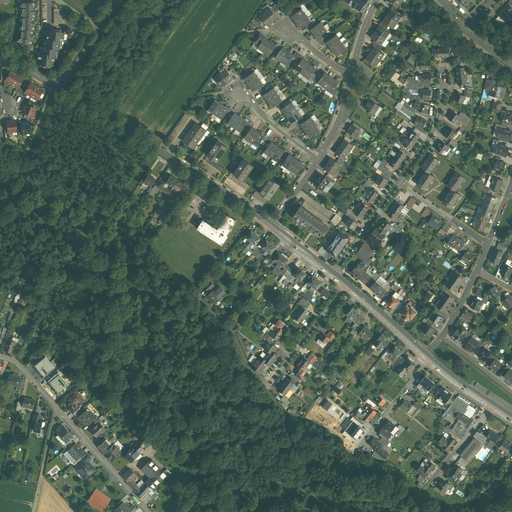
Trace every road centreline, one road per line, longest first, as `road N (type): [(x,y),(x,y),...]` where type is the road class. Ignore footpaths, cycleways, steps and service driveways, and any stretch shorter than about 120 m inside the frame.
road 1 (residential): [(0,356),(23,370),(149,511)]
road 2 (tertiary): [(271,225),(133,133)]
road 3 (residential): [(348,283),(266,389)]
road 4 (residential): [(398,182),(432,132),(443,72)]
